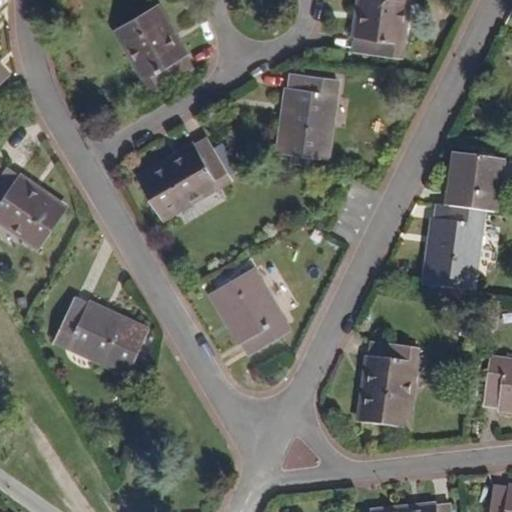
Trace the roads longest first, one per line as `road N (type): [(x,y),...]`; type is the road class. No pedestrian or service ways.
road 1 (residential): [(258,478),(497,0)]
road 2 (residential): [(258,478),(83,158)]
road 3 (residential): [(511,458),(258,478)]
road 4 (residential): [(83,158),(221,82),(247,48)]
road 5 (residential): [(83,158),(32,51),(32,0)]
